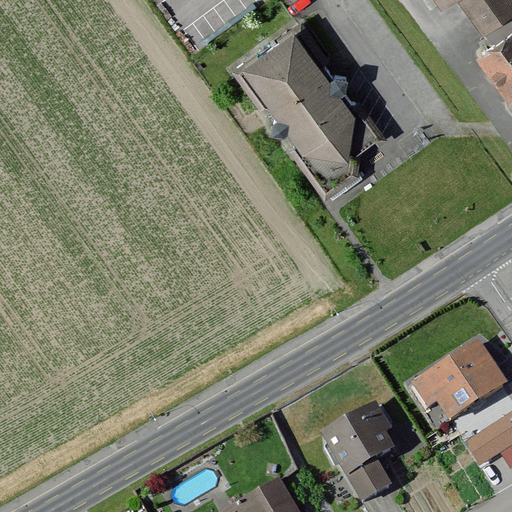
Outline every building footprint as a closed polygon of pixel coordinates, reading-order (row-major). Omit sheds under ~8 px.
[(433,0),(435,2),(438,0),(452,0),(480,39),(470,52),(502,100),(511,92),(511,6),(507,0),(433,0)] [(346,118),(285,33),(235,68),(294,150),(342,154),(346,118)] [(480,334),(413,379),(430,405),(437,401),(450,419),(510,379),(480,334)] [(379,399),(325,430),(365,497),(392,480),(378,455),(397,444),(411,468),(434,454),(412,418),(396,428),(379,399)] [(502,452),(509,465),(511,463),(511,410),(464,435),(479,464),(502,452)] [(305,511),(283,474),(218,511),(305,511)]
